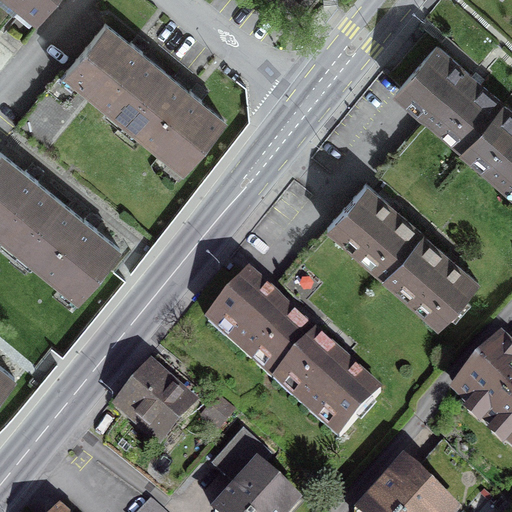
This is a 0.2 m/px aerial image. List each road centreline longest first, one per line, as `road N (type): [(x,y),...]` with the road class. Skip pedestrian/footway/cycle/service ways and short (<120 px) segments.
road 1 (secondary): [(307,105),(0,485)]
road 2 (residential): [(340,511),(511,312)]
road 3 (residential): [(179,0),(307,105)]
road 4 (unknown): [(60,411),(179,511)]
road 5 (secondary): [(393,0),(307,105)]
road 6 (residential): [(84,0),(0,100)]
